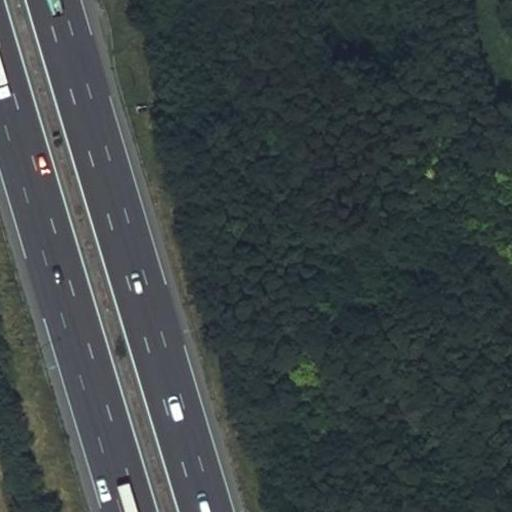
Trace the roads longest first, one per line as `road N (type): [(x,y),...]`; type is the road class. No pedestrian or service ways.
road 1 (motorway): [(207,511),(52,0)]
road 2 (motorway): [(0,73),(131,511)]
